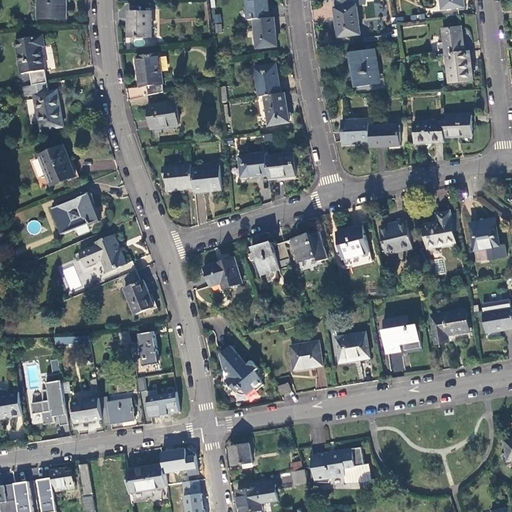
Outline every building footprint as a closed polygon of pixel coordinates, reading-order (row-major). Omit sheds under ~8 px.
[(67,20),(66,0),(38,0),(38,5),(43,5),(43,20),(67,20)] [(247,0),(249,20),(255,20),(270,18),(267,0),(247,0)] [(365,5),(364,0),(336,0),(338,8),(337,9),(341,38),(361,36),(357,6),(365,5)] [(465,7),(464,0),(441,0),(443,9),(456,7),(456,9),(465,7)] [(152,12),(130,12),(130,38),(152,38),(152,12)] [(279,46),(275,17),(270,18),(255,20),(258,48),(279,46)] [(443,31),(446,55),(465,52),(462,29),(443,31)] [(30,73),(32,86),(48,84),(42,48),(44,47),(43,36),(16,41),(21,75),(30,73)] [(379,84),(374,50),(351,54),(353,73),(355,73),(357,87),(379,84)] [(474,81),(470,52),(465,52),(446,55),(450,84),(474,81)] [(147,87),(148,96),(164,93),(159,55),(137,58),(141,87),(147,87)] [(255,68),(259,97),(264,97),(282,93),(277,64),(255,68)] [(50,92),(48,84),(32,86),(21,88),(23,98),(34,96),(41,131),(63,127),(57,91),(50,92)] [(290,123),(285,93),(282,93),(264,97),(269,126),(290,123)] [(179,126),(176,103),(150,106),(153,130),(179,126)] [(455,115),(444,116),(444,122),(445,138),(473,136),(472,117),(455,117),(455,115)] [(355,144),(371,144),(370,127),(370,120),(343,121),(343,143),(354,143),(355,144)] [(416,144),(445,142),(445,138),(444,122),(415,124),(416,144)] [(401,126),(370,127),(371,144),(371,148),(401,147),(401,126)] [(65,147),(40,157),(51,186),(77,175),(71,159),(70,160),(65,147)] [(242,178),(269,175),(267,157),(266,154),(239,157),(242,178)] [(293,154),(267,157),(269,175),(270,180),(296,177),(293,154)] [(182,189),(194,189),(192,169),(191,165),(163,168),(164,176),(167,176),(168,189),(182,188),(182,189)] [(219,166),(192,169),(194,189),(194,192),(209,190),(209,191),(222,190),(219,166)] [(53,210),(63,235),(89,224),(89,225),(100,220),(90,194),(78,199),(79,200),(53,210)] [(453,232),(461,230),(458,213),(451,214),(450,212),(438,215),(439,224),(425,226),(429,246),(455,242),(453,232)] [(414,249),(407,220),(398,222),(399,224),(380,229),(387,255),(414,249)] [(495,220),(470,224),(475,251),(500,247),(495,220)] [(364,225),(336,233),(344,260),(371,253),(364,225)] [(320,232),(293,241),(300,264),(318,258),(320,263),(328,260),(320,232)] [(115,270),(119,279),(120,278),(136,271),(132,262),(126,264),(114,236),(94,244),(96,247),(79,254),(82,260),(85,268),(104,261),(109,273),(115,270)] [(261,275),(292,266),(285,243),(273,246),(272,243),(253,249),(261,275)] [(77,263),(82,260),(79,254),(74,256),(77,263)] [(243,283),(235,259),(206,268),(211,287),(221,284),(223,290),(243,283)] [(442,259),(435,260),(438,274),(445,273),(442,259)] [(141,283),(136,271),(120,278),(136,315),(157,306),(152,295),(150,295),(144,281),(141,283)] [(511,308),(485,313),(489,338),(500,336),(499,330),(511,328),(511,308)] [(466,310),(432,316),(437,343),(449,341),(448,335),(470,331),(466,310)] [(408,317),(384,321),(385,330),(383,330),(387,354),(402,351),(401,342),(421,339),(419,324),(410,326),(408,317)] [(122,345),(132,343),(131,331),(119,332),(122,345)] [(138,332),(139,364),(157,363),(156,332),(138,332)] [(366,333),(336,338),(340,364),(370,359),(366,333)] [(88,348),(92,347),(90,334),(56,337),(56,345),(70,344),(87,343),(88,348)] [(25,338),(10,341),(11,348),(26,345),(25,338)] [(319,342),(292,347),(295,370),(323,365),(319,342)] [(247,364),(231,346),(222,354),(225,368),(231,376),(226,381),(237,392),(242,387),(248,395),(255,388),(257,390),(264,385),(257,371),(259,368),(252,360),(247,364)] [(137,378),(138,390),(146,389),(145,377),(137,378)] [(289,384),(280,387),(283,395),(292,392),(289,384)] [(0,419),(23,416),(19,392),(8,394),(7,391),(0,391),(0,419)] [(151,417),(181,412),(177,392),(148,397),(151,417)] [(56,393),(28,398),(32,421),(60,416),(56,393)] [(104,425),(112,424),(109,403),(108,397),(100,398),(103,419),(104,425)] [(76,423),(103,419),(100,398),(73,402),(76,423)] [(132,399),(109,403),(112,424),(136,420),(132,399)] [(11,429),(22,429),(21,418),(11,418),(11,429)] [(253,463),(250,445),(231,448),(233,466),(253,463)] [(162,452),(166,474),(199,468),(196,446),(162,452)] [(311,456),(316,483),(329,482),(331,478),(345,476),(345,470),(345,468),(365,465),(361,447),(333,452),(333,455),(328,455),(327,453),(311,456)] [(291,464),(293,472),(303,470),(301,462),(291,464)] [(85,511),(90,511),(96,511),(89,465),(80,466),(85,498),(84,498),(85,511)] [(146,491),(168,488),(166,474),(164,465),(127,471),(133,504),(148,501),(146,491)] [(369,465),(365,465),(345,468),(345,470),(345,476),(346,483),(355,483),(371,480),(369,465)] [(73,468),(52,471),(53,479),(55,489),(76,485),(73,468)] [(295,486),(309,483),(306,469),(303,470),(293,472),(292,472),(295,486)] [(44,494),(55,493),(55,489),(53,479),(50,479),(48,472),(28,475),(32,499),(45,497),(44,494)] [(283,488),(293,486),(290,472),(280,474),(283,488)] [(8,498),(18,497),(18,496),(14,476),(5,478),(8,498)] [(206,511),(201,480),(183,482),(186,511),(206,511)] [(275,485),(238,491),(240,511),(254,511),(263,511),(262,504),(278,501),(275,485)] [(26,495),(18,496),(18,497),(20,510),(28,509),(26,495)]
